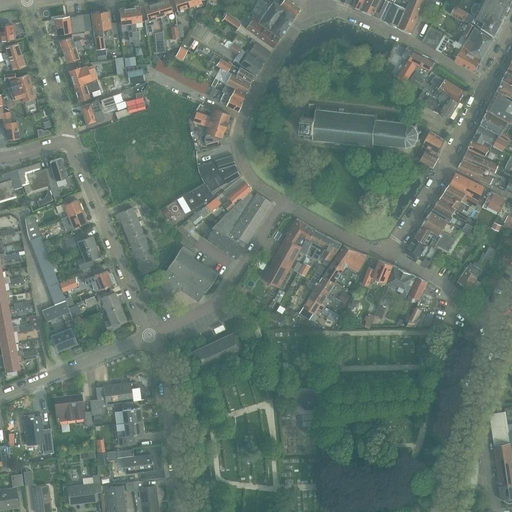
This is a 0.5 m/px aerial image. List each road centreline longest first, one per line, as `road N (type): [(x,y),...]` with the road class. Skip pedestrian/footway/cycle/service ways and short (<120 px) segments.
road 1 (residential): [(282,201),(247,174),(237,131),(311,6)]
road 2 (residential): [(149,336),(70,138)]
road 3 (residential): [(149,336),(221,297),(282,201)]
road 4 (residential): [(484,85),(387,254)]
road 5 (residential): [(178,511),(162,371),(149,336)]
road 6 (residential): [(0,397),(149,336)]
road 7 (residential): [(444,463),(489,334),(486,320)]
road 8 (residential): [(70,138),(26,0)]
